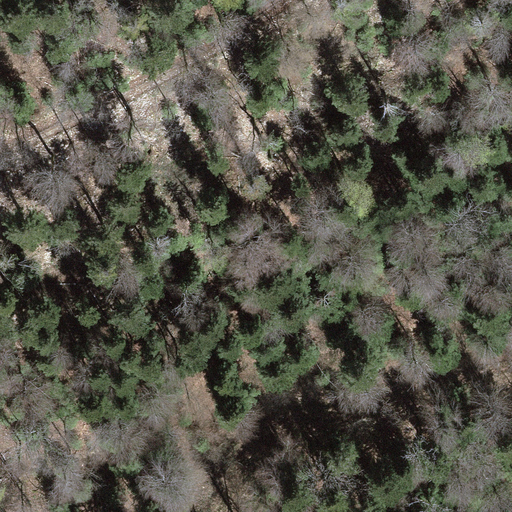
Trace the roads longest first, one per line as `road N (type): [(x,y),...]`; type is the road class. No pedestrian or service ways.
road 1 (track): [(0,151),(218,62),(308,0)]
road 2 (track): [(305,383),(511,317)]
road 3 (track): [(305,383),(228,452),(193,511)]
